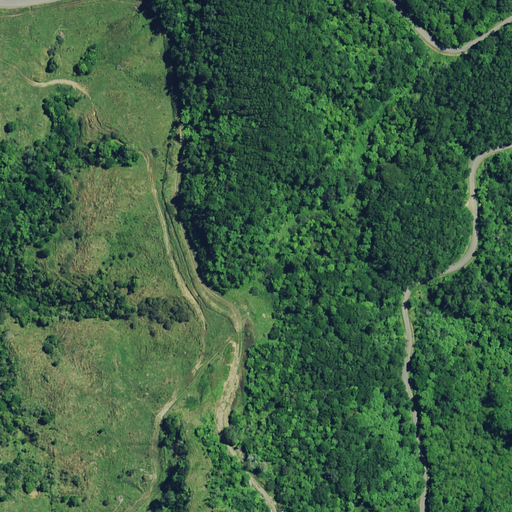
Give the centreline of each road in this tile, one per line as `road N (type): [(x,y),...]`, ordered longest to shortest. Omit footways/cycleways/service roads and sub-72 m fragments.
road 1 (track): [(275,511),(220,433),(242,328),(231,305),(206,290),(183,237),(174,190),(183,148),(174,48),(148,0)]
road 2 (unclassified): [(511,144),(469,168),(467,274),(449,297),(420,306),(406,327),(404,380),(425,484),(421,511)]
road 3 (unclassified): [(392,0),(414,34),(447,53),(511,22)]
